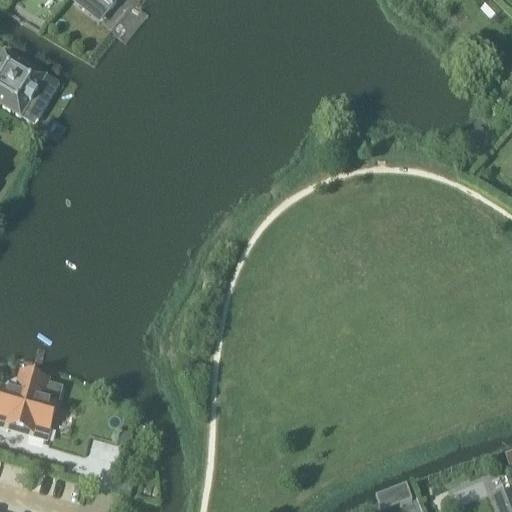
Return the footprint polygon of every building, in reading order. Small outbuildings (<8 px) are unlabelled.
[(88,0),(89,1),(91,3),(92,2),(108,15),(109,15),(120,0),(88,0)] [(45,80),(3,55),(0,59),(0,110),(19,122),(29,107),(29,108),(36,96),(36,95),(45,80)] [(45,385),(20,378),(15,397),(0,392),(0,419),(8,422),(6,430),(29,436),(28,441),(44,445),(47,433),(48,433),(55,408),(40,404),(45,385)] [(404,485),(393,490),(398,505),(410,501),(404,485)] [(506,511),(511,511),(511,496),(511,493),(501,497),(506,511)]
